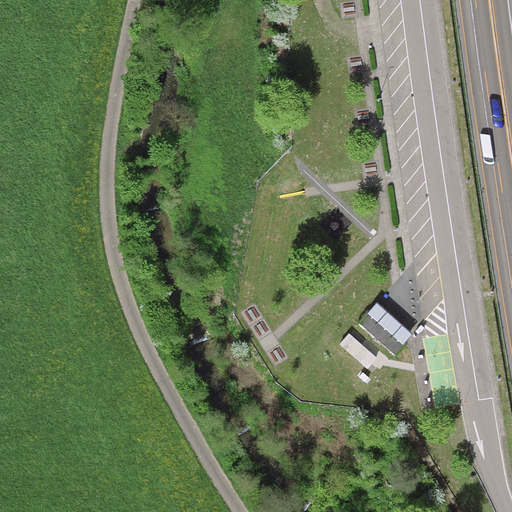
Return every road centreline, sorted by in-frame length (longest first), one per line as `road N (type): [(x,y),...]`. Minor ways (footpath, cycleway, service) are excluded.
road 1 (track): [(137,0),(110,148),(116,248),(173,392),(241,511)]
road 2 (motorway): [(490,0),(511,151)]
